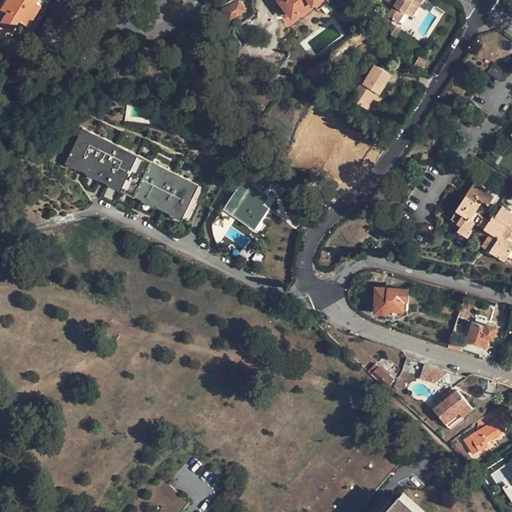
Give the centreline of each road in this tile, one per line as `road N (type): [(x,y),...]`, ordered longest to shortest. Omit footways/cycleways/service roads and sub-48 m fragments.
road 1 (residential): [(484,7),(375,175),(316,231),(306,253),(310,287)]
road 2 (residential): [(310,287),(282,293),(96,206)]
road 3 (residential): [(310,287),(341,318),(511,376)]
road 4 (residential): [(310,287),(375,261),(511,299)]
